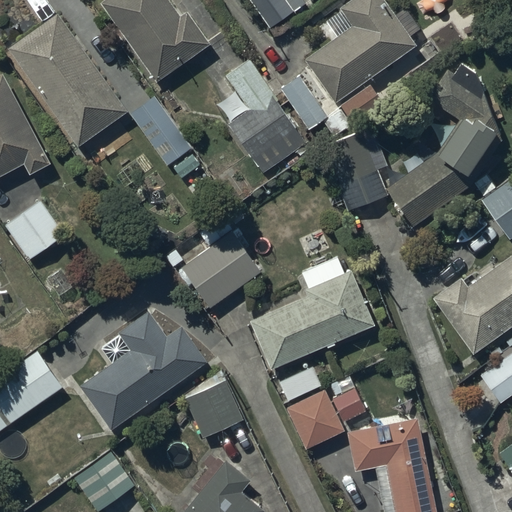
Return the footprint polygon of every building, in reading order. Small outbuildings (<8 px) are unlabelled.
[(174,0),(103,0),(156,75),(211,37),(188,4),(181,9),(174,0)] [(257,0),(273,21),(293,6),(295,8),(305,0),(257,0)] [(336,97),(416,39),(411,31),(422,23),(406,2),(397,8),(390,0),(344,0),(341,3),(342,5),(326,16),(336,30),(305,53),(336,97)] [(128,108),(59,11),(9,47),(78,144),(128,108)] [(250,106),(230,119),(265,169),(308,140),(250,53),(226,69),(250,106)] [(429,90),(458,111),(441,140),(389,182),(413,219),(474,176),(502,132),(477,64),(463,55),(456,67),(447,61),(429,90)] [(4,67),(0,69),(0,169),(24,157),(30,168),(52,157),(4,67)] [(301,70),(282,83),(310,124),(330,111),(322,100),(328,96),(316,79),(310,83),(301,70)] [(383,97),(371,80),(341,100),(354,118),(383,97)] [(156,94),(132,111),(168,163),(181,154),(195,174),(206,166),(156,94)] [(350,208),(389,193),(366,129),(327,143),(350,208)] [(487,169),(475,179),(484,192),(482,194),(510,234),(511,232),(511,171),(497,183),(487,169)] [(65,229),(40,195),(5,220),(30,254),(65,229)] [(211,302),(262,265),(233,224),(182,261),(211,302)] [(474,348),(511,319),(511,246),(468,278),(462,271),(433,292),(474,348)] [(274,366),(378,321),(355,266),(348,268),(342,253),(305,269),(312,285),(308,286),(311,293),(253,317),(274,366)] [(112,423),(207,354),(182,320),(168,330),(149,304),(119,326),(121,328),(102,342),(112,355),(79,379),(112,423)] [(0,428),(65,383),(40,348),(0,375),(0,428)] [(501,396),(511,388),(511,348),(482,369),(501,396)] [(323,383),(315,364),(281,378),(289,397),(323,383)] [(352,374),(332,382),(336,393),(356,385),(352,374)] [(245,417),(227,379),(187,398),(205,436),(245,417)] [(357,386),(334,397),(345,419),(367,408),(357,386)] [(308,446),(346,427),(332,397),(328,387),(289,405),(308,446)] [(437,511),(418,411),(348,425),(356,464),(376,460),(385,511),(437,511)] [(511,435),(500,445),(511,462),(511,435)] [(114,450),(77,476),(101,511),(138,484),(114,450)] [(250,473),(227,454),(177,511),(258,511),(257,511),(265,502),(242,484),(250,473)]
